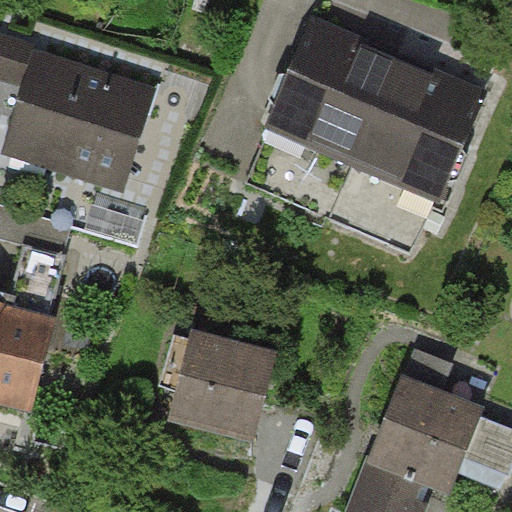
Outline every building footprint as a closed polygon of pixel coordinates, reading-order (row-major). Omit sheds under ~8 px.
[(313,43),(274,138),(356,171),(395,77),(313,43)] [(12,164),(122,201),(153,110),(79,85),(81,78),(0,50),(0,91),(33,103),(12,164)] [(395,77),(356,171),(441,205),(480,111),(395,77)] [(0,404),(21,411),(71,226),(0,207),(0,240),(16,245),(0,304),(0,404)] [(277,346),(201,325),(177,411),(253,432),(277,346)] [(420,511),(470,390),(404,364),(343,511),(420,511)]
